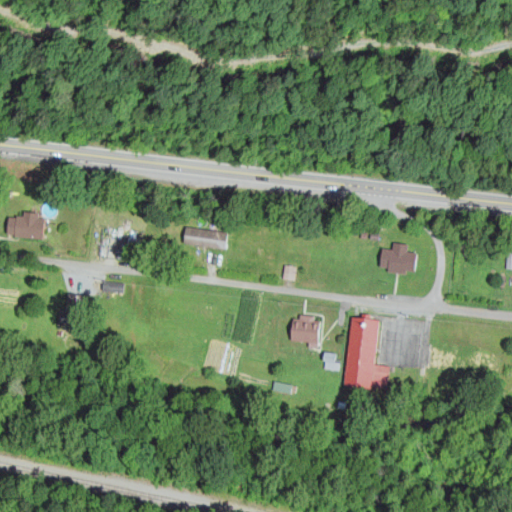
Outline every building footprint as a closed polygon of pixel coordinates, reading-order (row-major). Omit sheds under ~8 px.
[(49,217),(21,214),(18,239),(47,242),(49,217)] [(229,252),(231,234),(188,229),(187,248),(229,252)] [(381,272),(418,275),(420,255),(410,254),(411,246),(395,245),(395,251),(383,250),(381,272)] [(89,297),(67,297),(67,327),(88,327),(89,297)] [(322,346),(325,319),(298,316),(295,342),(322,346)] [(355,318),(346,388),(374,392),(383,322),(355,318)] [(446,376),(476,376),(476,355),(446,355),(446,376)]
